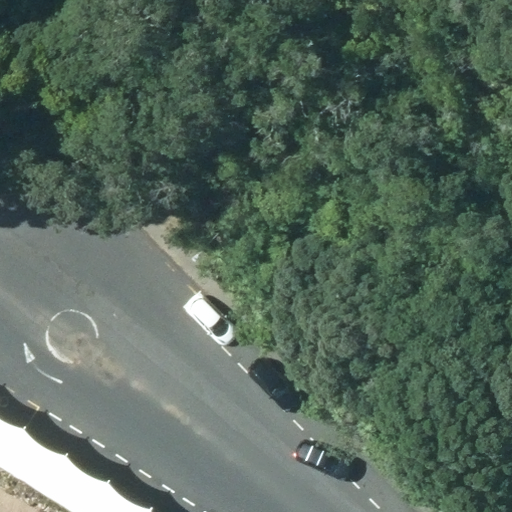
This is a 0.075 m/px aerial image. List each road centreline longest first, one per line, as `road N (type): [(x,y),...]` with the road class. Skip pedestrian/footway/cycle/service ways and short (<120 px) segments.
road 1 (secondary): [(22,308),(63,281),(110,296),(181,427)]
road 2 (secondary): [(181,427),(39,382),(18,356),(22,308)]
road 3 (secondary): [(276,511),(181,427)]
